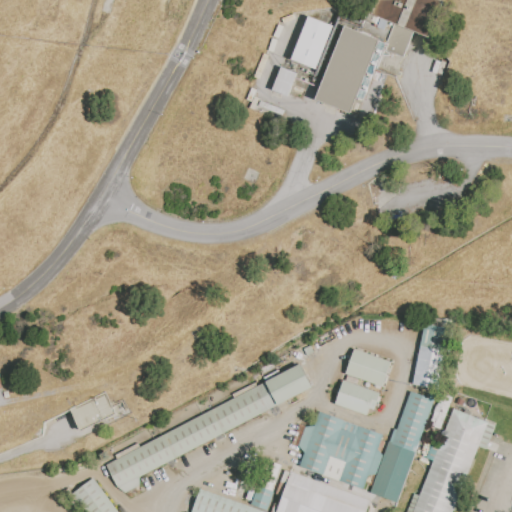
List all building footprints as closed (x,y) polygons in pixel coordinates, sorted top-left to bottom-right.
[(436,0),(441,2),(428,37),(412,32),(402,57),(383,49),(392,24),(379,18),(376,25),(363,20),(366,13),(367,13),(374,0),(436,0)] [(290,61),(308,17),(332,26),(314,70),(290,61)] [(315,101),(344,27),(385,43),(370,81),(357,116),(351,113),(350,115),(315,101)] [(253,77),(263,54),(268,56),(258,79),(253,77)] [(271,90),(280,68),(296,74),(287,97),(271,90)] [(246,100),(251,88),(256,90),(251,102),(246,100)] [(269,112),(270,109),(288,116),(287,119),(269,112)] [(263,116),(265,111),(288,121),(286,125),(263,116)] [(442,319),(450,321),(448,331),(443,330),(431,390),(430,390),(429,392),(424,391),(424,388),(409,385),(422,318),(442,319)] [(304,357),(301,350),(308,347),(312,354),(304,357)] [(342,376),(351,351),(387,364),(378,389),(342,376)] [(102,467),(113,461),(111,457),(134,444),(136,448),(229,399),(228,396),(251,384),(253,388),(261,383),(260,380),(274,372),(276,376),(295,366),(296,365),(308,389),(136,479),(137,487),(122,495),(113,489),(102,467)] [(263,376),(261,373),(273,366),(276,369),(263,376)] [(331,406),(339,381),(377,394),(371,412),(366,410),(364,417),(331,406)] [(80,431),(69,410),(105,392),(112,407),(116,405),(119,412),(80,431)] [(394,432),(409,393),(425,398),(426,394),(433,396),(394,504),(368,495),(391,431),(394,432)] [(435,405),(438,397),(441,398),(443,395),(450,398),(437,430),(429,427),(430,424),(427,423),(432,412),(431,411),(434,404),(435,405)] [(437,446),(451,410),(494,427),(484,451),(475,447),(449,511),(404,511),(412,495),(416,496),(430,461),(424,459),(430,443),(437,446)] [(316,413),(380,436),(375,451),(380,457),(372,476),(365,477),(361,491),(297,468),(302,455),(295,447),(297,446),(303,428),(311,427),(316,413)] [(262,489),(271,464),(279,466),(270,491),(262,489)] [(273,495),(282,472),(287,474),(277,497),(273,495)] [(276,505),(287,473),(367,501),(362,511),(269,511),(272,504),(276,505)] [(84,511),(72,492),(90,479),(114,511),(84,511)] [(264,511),(248,506),(255,488),(270,494),(264,511)] [(243,502),(248,489),(253,491),(248,503),(243,502)] [(187,511),(195,490),(200,492),(258,511),(187,511)] [(77,511),(65,494),(69,491),(84,511),(77,511)]
